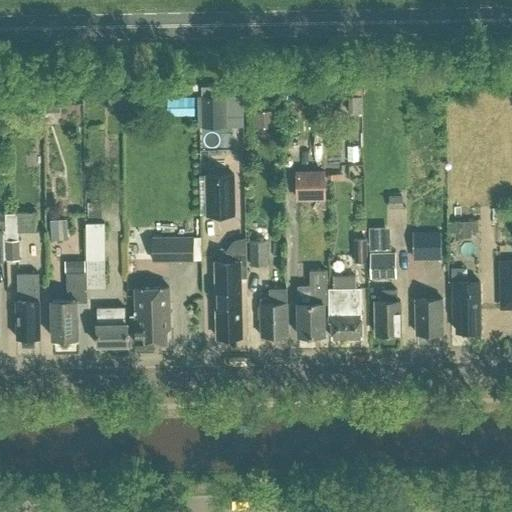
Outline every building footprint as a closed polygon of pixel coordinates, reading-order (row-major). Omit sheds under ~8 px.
[(201,94),(201,125),(226,125),(226,94),(201,94)] [(325,169),(295,169),(296,200),(325,199),(325,169)] [(205,173),(205,215),(235,214),(234,172),(205,173)] [(18,213),(6,213),(6,229),(6,240),(18,240),(18,213)] [(457,233),(477,231),(475,219),(456,221),(457,233)] [(69,222),(50,222),(50,238),(69,238),(69,222)] [(86,223),(87,288),(105,288),(105,222),(86,223)] [(406,257),(437,257),(437,229),(405,230),(406,257)] [(152,260),(193,260),(193,236),(152,236),(152,260)] [(354,237),(354,261),(367,261),(367,237),(354,237)] [(6,240),(5,240),(6,260),(19,259),(19,240),(18,240),(6,240)] [(251,264),(267,264),(266,240),(251,240),(251,264)] [(395,252),(372,252),(372,277),(395,277),(395,252)] [(511,308),(511,258),(498,259),(500,308),(511,308)] [(216,280),(216,305),(217,337),(229,337),(239,337),(239,336),(242,336),(241,261),(215,261),(215,280),(216,280)] [(419,286),(419,299),(416,299),(416,333),(443,332),(443,298),(428,298),(428,262),(408,263),(408,287),(419,286)] [(298,303),(298,335),(324,334),(324,303),(327,303),(327,288),(327,269),(310,270),(310,285),(298,285),(298,303)] [(78,302),(88,301),(87,272),(66,273),(67,299),(51,299),(52,337),(78,336),(78,302)] [(18,273),(19,300),(16,300),(17,338),(40,337),(40,299),(39,300),(39,273),(18,273)] [(164,281),(164,287),(135,288),(137,344),(140,344),(142,346),(148,346),(150,344),(167,343),(167,330),(170,327),(169,287),(169,281),(164,281)] [(479,281),(453,282),(454,318),(457,318),(457,330),(460,330),(464,333),(473,333),(477,330),(480,330),(479,281)] [(361,287),(329,288),(329,321),(332,321),(332,338),(362,337),(362,314),(361,314),(361,287)] [(269,288),(269,297),(260,297),(261,336),(265,336),(265,338),(274,338),(274,336),(288,335),(287,288),(269,288)] [(381,300),(376,300),(376,333),(401,333),(400,300),(397,300),(397,289),(382,289),(381,300)] [(98,323),(97,323),(98,345),(128,344),(127,323),(125,323),(125,307),(97,307),(98,323)]
